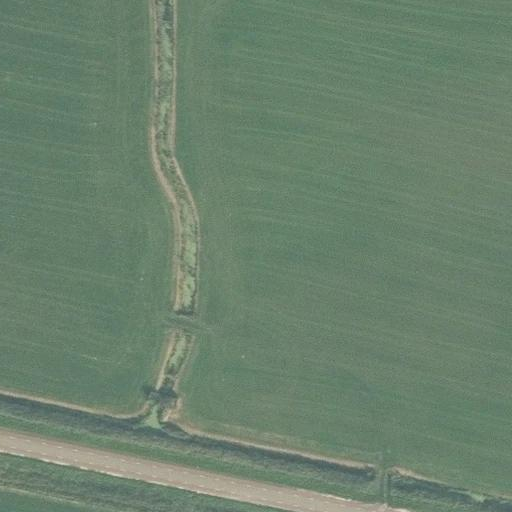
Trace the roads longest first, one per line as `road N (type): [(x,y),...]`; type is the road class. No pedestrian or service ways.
road 1 (track): [(376,511),(394,408),(373,361),(165,319)]
road 2 (tertiary): [(347,511),(0,442)]
